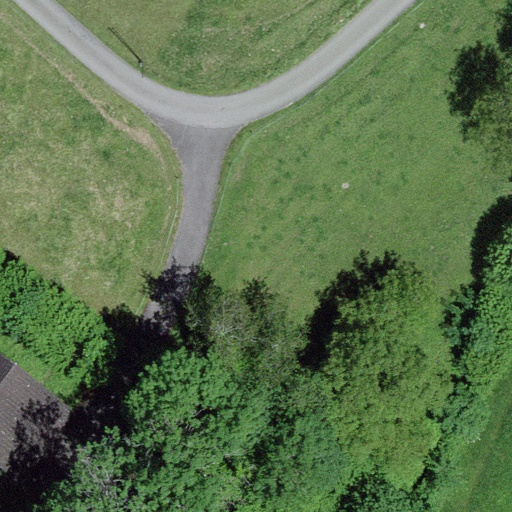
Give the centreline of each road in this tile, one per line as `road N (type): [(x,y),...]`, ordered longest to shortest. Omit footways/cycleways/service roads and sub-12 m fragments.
road 1 (track): [(30,0),(120,77),(164,106),(207,117),(258,112),(407,0)]
road 2 (track): [(207,117),(205,183),(187,274),(125,388)]
